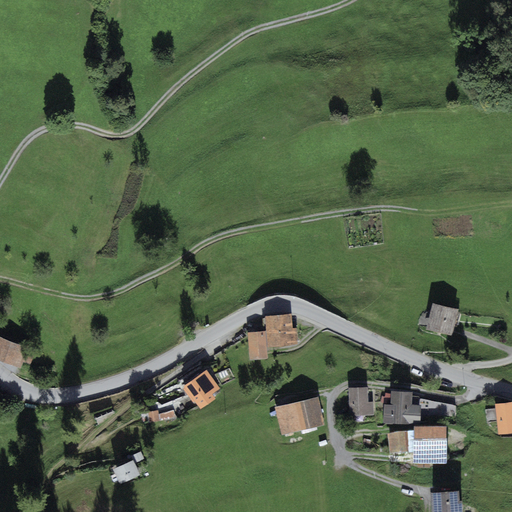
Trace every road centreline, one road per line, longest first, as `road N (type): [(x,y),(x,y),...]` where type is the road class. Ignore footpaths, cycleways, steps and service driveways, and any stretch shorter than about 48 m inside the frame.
road 1 (tertiary): [(0,368),(28,387),(74,392),(167,359),(255,309),(286,303),(511,390)]
road 2 (track): [(0,280),(109,296),(232,234),(346,213),(511,204)]
road 3 (track): [(350,0),(247,32),(124,134),(49,126),(0,181)]
road 4 (track): [(217,331),(212,345),(52,468),(24,511)]
